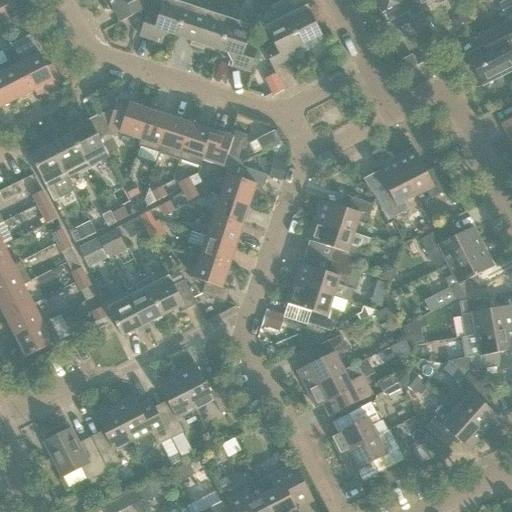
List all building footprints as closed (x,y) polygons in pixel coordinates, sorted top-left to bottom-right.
[(4,0),(0,2),(0,16),(17,7),(13,0),(4,0)] [(116,0),(115,5),(111,7),(120,25),(144,13),(138,1),(139,0),(116,0)] [(176,38),(188,0),(187,0),(175,0),(175,1),(173,0),(156,0),(154,6),(161,9),(158,17),(147,13),(139,38),(158,44),(159,40),(169,35),(176,38)] [(197,3),(188,0),(176,38),(197,45),(208,12),(200,9),(197,3)] [(287,0),(278,4),(304,54),(313,50),(315,45),(313,41),(321,37),(304,6),(296,10),(291,9),(287,0)] [(414,0),(374,0),(386,24),(408,13),(411,19),(422,13),(414,0)] [(511,0),(505,0),(499,3),(507,20),(511,17),(511,0)] [(263,52),(275,75),(276,74),(291,66),(291,65),(301,60),(303,55),(304,54),(278,4),(271,8),(275,17),(274,21),(264,26),(274,46),(263,52)] [(208,12),(197,45),(219,52),(232,15),(224,13),(219,15),(208,12)] [(459,20),(456,21),(462,33),(474,27),(466,12),(457,16),(459,20)] [(232,15),(219,52),(227,55),(232,65),(231,69),(250,75),(258,50),(246,46),(252,26),(242,23),(240,18),(232,15)] [(489,46),(468,57),(482,86),(511,71),(511,55),(510,52),(511,50),(511,20),(484,35),(489,46)] [(11,47),(34,92),(41,88),(43,92),(60,84),(51,66),(46,68),(31,37),(11,47)] [(8,62),(0,66),(0,73),(14,102),(34,92),(11,47),(10,48),(11,49),(3,52),(8,62)] [(408,71),(418,66),(413,56),(402,61),(408,71)] [(0,108),(14,102),(0,73),(0,108)] [(284,90),(276,74),(275,75),(265,80),(273,96),(284,90)] [(101,116),(112,139),(121,134),(141,140),(150,112),(129,105),(131,98),(120,94),(114,112),(110,111),(101,116)] [(104,96),(96,100),(102,112),(110,108),(104,96)] [(138,147),(159,154),(171,118),(150,112),(141,140),(138,147)] [(112,139),(101,116),(100,115),(89,121),(92,127),(71,137),(89,172),(96,168),(98,162),(108,157),(102,144),(112,139)] [(171,118),(159,154),(179,161),(191,125),(171,118)] [(511,121),(503,126),(511,144),(511,121)] [(191,125),(179,161),(200,168),(202,161),(212,132),(191,125)] [(262,136),(269,149),(283,142),(277,129),(262,136)] [(212,132),(202,161),(224,168),(225,171),(242,163),(239,158),(246,136),(235,132),(233,139),(212,132)] [(80,176),(89,172),(71,137),(50,148),(66,178),(67,178),(76,173),(80,176)] [(66,178),(50,148),(30,158),(53,204),(61,200),(60,198),(74,191),(67,178),(66,178)] [(395,159),(415,197),(426,191),(431,199),(449,190),(437,167),(426,173),(414,150),(395,159)] [(415,197),(395,159),(377,169),(388,192),(377,198),(389,221),(409,210),(405,202),(415,197)] [(288,163),(278,160),(273,176),(283,179),(288,163)] [(220,197),(249,206),(256,185),(264,187),(268,175),(244,166),(242,163),(225,171),(227,175),(220,197)] [(184,193),(194,187),(190,178),(179,183),(184,193)] [(129,198),(139,193),(135,185),(125,189),(129,198)] [(168,197),(163,187),(152,192),(157,202),(168,197)] [(199,196),(194,187),(184,193),(189,202),(199,196)] [(32,196),(37,206),(48,200),(43,190),(32,196)] [(220,197),(214,217),(242,227),(249,206),(220,197)] [(320,201),(314,221),(354,234),(354,233),(358,223),(367,226),(373,206),(349,198),(345,209),(320,201)] [(48,200),(37,206),(46,224),(58,218),(48,200)] [(171,201),(160,207),(165,217),(176,211),(171,201)] [(115,214),(119,222),(129,216),(125,208),(115,214)] [(149,211),(138,216),(144,228),(151,241),(166,233),(159,219),(154,222),(149,211)] [(102,217),(108,229),(116,225),(109,213),(102,217)] [(144,228),(138,216),(125,223),(131,235),(144,228)] [(242,227),(214,217),(207,238),(236,247),(242,227)] [(354,234),(314,221),(307,241),(332,249),(328,261),(353,268),(359,249),(367,251),(371,239),(354,233),(354,234)] [(90,223),(78,229),(83,240),(96,233),(90,223)] [(52,235),(57,245),(68,239),(63,229),(62,229),(61,226),(51,231),(53,234),(52,235)] [(443,256),(448,266),(483,248),(473,228),(451,239),(446,229),(447,228),(447,227),(420,241),(426,254),(426,253),(431,262),(443,256)] [(98,238),(109,259),(127,250),(117,229),(98,238)] [(89,269),(109,259),(98,238),(79,248),(89,269)] [(193,244),(189,255),(229,268),(236,247),(207,238),(204,247),(193,244)] [(68,239),(57,245),(61,253),(72,247),(68,239)] [(4,248),(0,249),(0,273),(13,267),(13,266),(4,248)] [(483,248),(448,266),(453,276),(444,280),(455,301),(478,289),(477,289),(471,279),(493,268),(483,248)] [(229,268),(189,255),(187,264),(197,267),(193,279),(205,283),(202,294),(225,302),(229,291),(222,288),(229,268)] [(293,285),(333,297),(334,296),(351,301),(354,290),(347,287),(353,268),(328,261),(324,273),(300,265),(293,285)] [(0,273),(0,298),(23,286),(31,282),(22,263),(13,267),(0,273)] [(393,278),(396,268),(385,265),(382,274),(393,278)] [(71,273),(76,282),(87,277),(82,268),(71,273)] [(145,281),(163,317),(183,307),(186,312),(197,306),(185,281),(174,287),(168,275),(157,280),(152,278),(145,281)] [(87,277),(76,282),(80,291),(92,286),(87,277)] [(65,281),(50,285),(52,298),(68,295),(65,281)] [(127,295),(143,327),(163,317),(145,281),(136,286),(135,291),(127,295)] [(333,297),(293,285),(287,304),(311,313),(307,324),(332,332),(339,312),(330,309),(333,297)] [(23,286),(0,298),(0,307),(6,319),(33,306),(23,286)] [(143,327),(127,295),(116,301),(112,299),(106,288),(98,291),(122,338),(143,327)] [(381,307),(384,298),(375,294),(371,304),(381,307)] [(485,299),(459,303),(462,317),(462,316),(466,337),(511,328),(511,317),(510,307),(486,311),(484,300),(485,299)] [(6,319),(16,339),(43,325),(42,323),(33,306),(6,319)] [(361,313),(358,315),(361,322),(375,314),(379,312),(363,307),(361,313)] [(102,309),(92,314),(96,322),(96,323),(106,318),(102,309)] [(272,311),(266,329),(276,332),(282,314),(272,311)] [(43,325),(16,339),(26,358),(53,345),(72,336),(61,316),(43,325)] [(418,320),(405,327),(411,345),(425,340),(418,320)] [(105,326),(92,333),(99,346),(112,339),(105,326)] [(511,328),(466,337),(462,338),(466,358),(469,358),(472,371),(497,367),(497,366),(496,366),(494,355),(511,351),(511,328)] [(297,372),(306,391),(344,372),(344,371),(339,361),(351,355),(341,336),(314,349),(320,360),(297,372)] [(344,372),(306,391),(316,409),(339,398),(344,409),(371,395),(361,376),(356,365),(344,371),(344,372)] [(177,375),(195,411),(214,401),(220,415),(234,408),(217,377),(208,381),(205,376),(201,376),(196,366),(177,375)] [(412,387),(420,378),(413,371),(405,380),(412,387)] [(154,408),(171,440),(183,433),(177,420),(195,411),(177,375),(158,385),(167,402),(154,408)] [(455,409),(485,436),(500,419),(486,407),(492,396),(491,395),(468,375),(454,390),(454,395),(462,402),(455,409)] [(391,376),(378,383),(383,393),(387,392),(396,387),(391,376)] [(396,387),(387,392),(391,400),(402,394),(398,386),(396,387)] [(133,398),(114,407),(132,443),(151,433),(158,447),(171,440),(154,408),(142,415),(133,398)] [(330,438),(340,457),(377,437),(377,436),(372,427),(380,422),(371,403),(348,415),(353,426),(330,438)] [(132,443),(114,407),(96,417),(103,431),(91,438),(108,472),(120,466),(114,452),(132,443)] [(485,436),(455,409),(450,415),(443,409),(434,418),(425,429),(445,446),(445,445),(444,445),(452,436),(470,452),(485,436)] [(108,472),(91,438),(78,444),(71,429),(68,431),(65,426),(44,436),(47,442),(44,443),(62,478),(81,469),(88,482),(108,472)] [(377,437),(340,457),(349,475),(372,463),(378,474),(404,461),(395,442),(389,430),(377,436),(377,437)] [(218,455),(228,450),(222,435),(211,440),(218,455)] [(282,466),(291,461),(285,449),(275,454),(282,466)] [(404,461),(378,474),(384,487),(411,474),(404,461)] [(187,463),(171,471),(176,482),(192,473),(188,466),(187,463)] [(269,479),(257,484),(264,497),(271,511),(297,511),(289,495),(304,486),(294,466),(269,479)] [(228,477),(217,482),(222,493),(233,487),(228,477)] [(156,493),(150,482),(139,487),(145,499),(156,493)] [(271,511),(264,497),(257,484),(227,500),(232,511),(271,511)] [(119,495),(114,485),(108,488),(106,493),(109,500),(119,495)] [(116,499),(105,504),(109,511),(116,511),(121,510),(116,499)] [(0,511),(6,511),(9,510),(5,501),(0,503),(0,511)] [(227,511),(222,502),(203,511),(227,511)]
